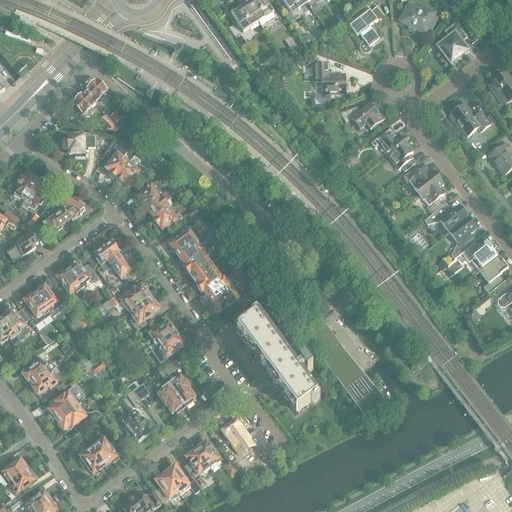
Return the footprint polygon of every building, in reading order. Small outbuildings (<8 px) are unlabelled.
[(274,14),(264,0),(254,0),(246,5),(258,24),(274,14)] [(308,5),(304,0),(281,0),(292,15),(308,5)] [(304,0),(308,5),(310,8),(319,3),(317,0),(304,0)] [(243,34),(258,24),(246,5),(231,15),(243,34)] [(375,26),(385,18),(377,8),(370,13),(370,12),(349,28),(357,38),(360,36),(362,39),(361,39),(364,43),(362,44),(360,47),(360,50),(362,53),(365,55),(368,54),(371,52),(372,49),(375,47),(374,46),(379,42),(372,31),(371,32),(369,29),(374,25),(375,26)] [(410,28),(409,29),(408,32),(414,35),(415,33),(416,31),(424,35),(427,29),(432,32),(439,19),(434,16),(425,12),(423,15),(409,8),(409,9),(405,8),(399,21),(402,23),(402,24),(410,28)] [(461,31),(468,25),(460,15),(455,19),(459,23),(445,34),(449,40),(442,45),(442,46),(441,52),(451,65),(465,55),(465,54),(466,50),(466,49),(461,44),(467,39),(461,31)] [(325,29),(328,34),(334,30),(331,25),(325,29)] [(32,39),(6,31),(5,36),(30,44),(32,39)] [(307,49),(316,43),(311,36),(301,39),(307,49)] [(288,55),(283,59),(288,66),(293,62),(288,55)] [(328,67),(328,66),(314,66),(314,84),(323,84),(323,90),(322,91),(322,94),(323,95),(323,97),(324,97),(325,98),(329,98),(330,96),(345,96),(345,76),(329,77),(329,73),(328,73),(328,67)] [(249,83),(253,80),(249,74),(245,77),(249,83)] [(511,81),(511,82),(507,77),(501,81),(500,80),(494,84),(495,85),(489,89),(501,107),(508,103),(506,101),(511,97),(511,98),(511,81)] [(107,93),(105,90),(97,83),(85,94),(96,104),(107,93)] [(84,116),(96,104),(85,94),(74,105),(79,111),(84,116)] [(378,116),(373,109),(370,105),(369,106),(361,113),(357,108),(341,115),(345,123),(352,120),(360,131),(366,126),(370,131),(384,120),(380,115),(378,116)] [(471,114),(467,109),(464,106),(450,117),(451,118),(451,121),(453,124),(455,124),(462,132),(461,135),(463,136),(465,136),(467,139),(478,130),(481,134),(491,126),(481,114),(480,115),(481,115),(477,118),(477,117),(476,118),(474,116),(472,113),(471,114)] [(116,125),(121,120),(115,114),(110,119),(116,125)] [(494,126),(498,122),(492,114),(487,118),(494,126)] [(106,115),(98,123),(107,131),(116,134),(121,130),(116,125),(110,119),(106,115)] [(398,140),(397,139),(390,130),(371,144),(375,149),(378,146),(388,158),(405,144),(401,139),(398,140)] [(64,143),(64,151),(68,151),(68,154),(70,156),(75,156),(75,160),(85,160),(85,153),(88,153),(89,150),(96,150),(96,140),(96,138),(85,138),(81,138),(81,136),(81,137),(71,137),(68,139),(69,143),(64,143)] [(217,155),(197,139),(192,145),(212,161),(217,155)] [(505,145),(488,158),(494,165),(495,164),(499,169),(498,170),(504,177),(511,170),(511,148),(507,143),(505,145)] [(409,158),(413,155),(405,144),(388,158),(398,172),(401,169),(405,173),(415,165),(409,158)] [(108,159),(103,165),(107,169),(106,170),(111,174),(110,176),(111,177),(110,178),(114,182),(116,180),(116,181),(130,164),(124,160),(127,156),(117,147),(114,145),(109,154),(110,156),(108,159)] [(135,158),(130,164),(116,181),(118,182),(116,183),(121,187),(122,185),(124,186),(124,185),(129,189),(139,175),(144,179),(151,170),(146,165),(143,169),(140,166),(141,163),(135,158)] [(160,158),(152,166),(156,170),(158,168),(163,163),(164,161),(160,158)] [(156,170),(152,174),(156,178),(162,174),(158,168),(156,170)] [(427,169),(421,173),(417,168),(414,170),(403,179),(407,184),(409,183),(414,189),(413,189),(418,196),(438,180),(433,174),(431,175),(427,169)] [(270,173),(268,175),(274,181),(276,179),(270,173)] [(38,183),(28,176),(25,181),(24,180),(22,180),(19,185),(20,187),(20,188),(13,199),(14,199),(20,202),(22,199),(26,201),(27,202),(38,183)] [(319,179),(317,182),(325,190),(328,188),(319,179)] [(442,188),(443,187),(438,180),(418,196),(424,202),(429,208),(427,209),(432,216),(446,205),(441,199),(447,194),(442,188)] [(168,194),(167,193),(159,182),(142,194),(143,196),(139,199),(141,203),(140,204),(144,210),(145,211),(146,210),(168,194)] [(27,202),(22,209),(27,212),(29,209),(35,213),(39,206),(41,207),(45,201),(45,200),(43,199),(50,188),(43,183),(41,185),(38,183),(27,202)] [(165,204),(175,197),(170,191),(167,193),(168,194),(146,210),(154,221),(153,222),(170,210),(165,204)] [(84,210),(85,209),(63,195),(56,203),(59,206),(57,208),(63,211),(71,224),(84,215),(85,211),(84,210)] [(452,213),(451,211),(446,205),(432,216),(424,223),(427,227),(439,224),(440,223),(449,234),(467,220),(459,209),(452,213)] [(54,218),(42,226),(45,231),(46,230),(48,229),(53,236),(62,230),(61,229),(70,222),(71,224),(63,211),(57,208),(56,210),(50,206),(46,211),(50,213),(54,218)] [(14,210),(11,216),(16,219),(20,212),(15,208),(14,210)] [(190,222),(201,214),(197,208),(186,216),(190,222)] [(305,218),(310,214),(304,208),(300,212),(305,218)] [(175,218),(170,211),(170,210),(153,222),(154,223),(151,225),(155,230),(158,228),(158,229),(160,228),(162,232),(167,228),(168,230),(183,219),(180,214),(175,218)] [(7,214),(3,219),(12,225),(16,227),(19,221),(16,219),(11,216),(7,214)] [(33,226),(39,218),(33,215),(27,225),(31,228),(33,226)] [(0,233),(3,235),(9,225),(1,221),(2,220),(0,219),(1,219),(0,218),(0,233)] [(468,238),(476,231),(467,220),(449,234),(458,246),(456,247),(451,257),(454,261),(462,255),(476,244),(472,238),(469,240),(468,238)] [(35,239),(40,235),(33,226),(31,228),(28,230),(30,233),(19,241),(21,244),(12,250),(7,254),(14,263),(17,261),(18,262),(36,249),(35,248),(36,247),(35,247),(39,245),(35,239)] [(170,249),(169,250),(172,254),(173,254),(174,253),(177,258),(197,243),(197,242),(189,232),(186,227),(171,238),(175,243),(169,247),(170,248),(170,249)] [(18,240),(10,247),(12,250),(21,244),(19,241),(18,240)] [(95,256),(88,261),(95,271),(98,269),(96,267),(98,264),(101,267),(106,264),(107,263),(118,255),(119,254),(112,244),(111,245),(108,241),(102,245),(105,249),(95,256)] [(205,254),(204,252),(197,243),(177,258),(180,262),(179,263),(179,264),(181,267),(183,267),(184,267),(185,268),(183,269),(183,270),(205,254)] [(476,244),(462,255),(468,264),(470,263),(479,273),(498,258),(497,258),(490,253),(492,250),(491,248),(488,250),(486,247),(483,248),(477,244),(476,244)] [(205,254),(183,270),(189,277),(192,280),(192,279),(192,280),(193,282),(213,268),(204,255),(205,254)] [(126,267),(122,260),(118,255),(107,263),(121,281),(131,273),(130,272),(133,270),(129,264),(126,267)] [(502,263),(500,260),(498,258),(479,273),(488,285),(483,289),(489,296),(503,285),(498,278),(508,270),(502,263)] [(72,268),(67,271),(78,287),(81,291),(85,287),(84,286),(90,282),(91,283),(93,285),(95,285),(96,284),(98,283),(98,281),(97,279),(88,266),(82,270),(78,264),(77,264),(75,264),(72,266),(72,268)] [(202,295),(204,294),(224,280),(223,279),(222,280),(213,268),(193,282),(195,284),(197,287),(196,287),(202,295)] [(57,278),(57,279),(63,288),(58,292),(66,302),(72,298),(70,296),(75,293),(76,294),(81,291),(78,287),(67,271),(63,275),(61,274),(58,277),(57,278)] [(5,275),(0,278),(4,284),(9,280),(5,275)] [(232,290),(231,289),(224,280),(204,294),(204,295),(204,296),(204,297),(206,300),(207,301),(208,300),(211,305),(232,290)] [(39,291),(34,295),(50,316),(52,319),(67,308),(65,305),(62,302),(63,301),(57,293),(52,296),(45,287),(44,288),(43,288),(40,290),(39,291)] [(116,298),(120,294),(115,287),(110,291),(116,298)] [(108,302),(114,298),(107,288),(101,292),(108,302)] [(121,303),(119,304),(120,306),(123,310),(126,309),(130,315),(152,299),(147,292),(146,293),(142,288),(136,292),(126,299),(121,303)] [(511,288),(503,296),(497,301),(496,306),(500,311),(505,311),(509,308),(511,312),(511,288)] [(219,315),(239,300),(232,290),(211,305),(214,309),(214,310),(214,311),(216,314),(218,314),(219,315)] [(247,303),(255,297),(251,292),(243,298),(247,303)] [(22,311),(29,321),(34,328),(50,316),(34,295),(30,298),(28,298),(25,300),(25,302),(24,302),(27,307),(22,311)] [(123,310),(120,306),(115,299),(104,307),(109,314),(116,309),(118,312),(120,313),(123,310)] [(156,307),(157,306),(152,299),(130,315),(134,319),(130,323),(138,333),(148,326),(145,323),(154,317),(153,316),(159,312),(156,307)] [(16,315),(13,311),(13,310),(12,311),(10,311),(8,313),(7,315),(8,316),(3,319),(17,338),(21,343),(26,340),(24,338),(30,334),(24,325),(29,321),(22,311),(16,315)] [(473,311),(473,310),(464,317),(471,326),(480,319),(479,318),(473,311)] [(75,327),(80,323),(74,315),(68,319),(75,327)] [(21,343),(17,338),(3,319),(0,321),(0,344),(1,346),(10,340),(15,347),(21,343)] [(291,367),(286,360),(287,360),(286,359),(280,352),(281,352),(280,351),(275,344),(274,343),(269,337),(269,336),(269,335),(268,335),(263,329),(263,328),(262,327),(257,319),(239,332),(245,340),(246,341),(251,348),(251,349),(252,348),(257,356),(257,357),(258,357),(263,364),(262,364),(263,365),(264,365),(269,372),(268,372),(269,373),(269,372),(275,380),(274,380),(275,381),(276,382),(273,384),(276,389),(280,386),(281,388),(280,388),(281,389),(287,396),(286,396),(287,397),(293,404),(292,404),(293,405),(297,409),(296,410),(298,413),(316,400),(314,397),(313,398),(310,392),(309,391),(304,385),(304,384),(303,383),(302,383),(300,379),(299,378),(305,374),(307,377),(313,373),(307,364),(306,363),(305,363),(304,363),(303,363),(302,364),(301,364),(301,365),(300,366),(300,367),(301,367),(301,368),(302,369),(296,373),(292,368),(293,368),(292,367),(291,367)] [(81,331),(86,328),(82,322),(77,326),(81,331)] [(173,330),(174,328),(171,324),(169,325),(160,331),(159,330),(150,337),(155,343),(149,348),(149,349),(145,352),(147,356),(152,352),(152,353),(176,335),(173,330)] [(307,340),(326,366),(364,418),(388,406),(377,392),(347,355),(340,345),(326,327),(307,340)] [(152,352),(151,353),(161,365),(165,362),(175,355),(175,354),(174,353),(184,346),(184,345),(185,343),(182,339),(180,340),(176,335),(157,349),(152,353),(152,352)] [(40,336),(43,340),(48,347),(53,343),(52,342),(45,339),(40,336)] [(109,349),(98,356),(102,362),(107,358),(113,354),(109,349)] [(27,362),(32,359),(27,351),(22,354),(27,362)] [(42,363),(40,361),(38,358),(33,361),(32,359),(27,362),(29,364),(21,370),(25,375),(23,376),(24,378),(24,379),(26,382),(27,382),(31,387),(60,365),(64,362),(62,358),(49,368),(44,361),(42,363)] [(107,368),(112,364),(107,358),(102,362),(106,367),(107,368)] [(102,362),(89,371),(94,377),(106,367),(102,362)] [(164,380),(180,368),(176,362),(159,374),(164,380)] [(57,370),(61,367),(60,365),(31,387),(35,391),(34,393),(36,396),(38,396),(39,397),(49,389),(50,391),(58,385),(56,382),(58,380),(55,376),(59,373),(57,370)] [(181,378),(181,377),(180,377),(180,378),(168,386),(185,410),(194,403),(193,401),(195,399),(196,399),(196,398),(195,398),(190,390),(185,383),(184,383),(181,378)] [(113,381),(108,385),(111,390),(116,386),(113,381)] [(127,389),(124,391),(128,397),(133,393),(140,389),(136,383),(132,385),(127,389)] [(63,385),(56,389),(59,393),(65,389),(63,385)] [(140,389),(133,393),(138,400),(139,402),(150,394),(144,385),(140,388),(140,389)] [(177,416),(185,410),(168,386),(156,395),(171,415),(171,417),(172,417),(172,416),(175,414),(177,416)] [(50,412),(49,412),(51,414),(50,417),(53,420),(55,420),(57,422),(78,407),(81,404),(77,398),(80,396),(74,388),(63,396),(64,398),(54,406),(53,406),(55,409),(50,412)] [(143,407),(139,402),(133,393),(128,397),(138,410),(143,407)] [(85,412),(83,413),(78,407),(57,422),(58,424),(57,426),(60,430),(62,430),(64,433),(65,432),(64,432),(69,428),(71,431),(72,431),(71,431),(75,428),(79,434),(102,417),(100,414),(98,413),(95,412),(93,413),(92,413),(89,414),(87,413),(85,412)] [(144,419),(142,420),(135,411),(130,414),(134,420),(126,426),(139,444),(147,438),(152,434),(152,435),(152,434),(149,429),(150,428),(150,425),(147,421),(144,419)] [(236,422),(222,433),(234,449),(239,456),(240,455),(241,458),(248,453),(246,451),(253,446),(255,449),(256,448),(261,455),(269,449),(256,432),(248,438),(236,422)] [(74,439),(78,444),(83,440),(79,434),(74,439)] [(104,441),(92,450),(105,468),(111,464),(113,465),(116,463),(116,461),(118,459),(114,454),(120,450),(114,442),(108,445),(105,441),(104,441)] [(196,449),(195,450),(210,471),(218,465),(221,463),(206,443),(205,443),(206,444),(203,446),(202,445),(196,449)] [(99,472),(105,468),(92,450),(80,459),(81,461),(79,462),(82,466),(84,464),(93,477),(94,476),(97,477),(100,475),(99,472)] [(185,457),(184,458),(191,467),(196,473),(191,477),(196,484),(195,484),(201,493),(206,489),(206,488),(200,480),(199,479),(200,479),(200,478),(210,471),(195,450),(188,455),(189,456),(186,459),(185,457)] [(23,460),(22,460),(0,476),(0,484),(4,489),(9,486),(30,471),(25,464),(23,465),(21,462),(23,460)] [(229,462),(223,466),(231,477),(237,473),(235,470),(229,462)] [(166,476),(165,476),(173,487),(178,493),(179,494),(182,492),(184,494),(190,489),(175,469),(174,469),(173,469),(170,471),(169,473),(166,476)] [(33,478),(34,477),(30,471),(9,486),(16,496),(36,482),(36,481),(35,482),(33,478)] [(160,490),(155,494),(158,498),(163,505),(169,501),(173,502),(181,497),(179,494),(178,493),(173,487),(165,476),(161,479),(160,479),(156,481),(156,482),(155,483),(160,490)] [(196,496),(201,493),(195,484),(194,483),(189,486),(196,496)] [(155,494),(154,494),(153,492),(144,499),(141,495),(135,499),(135,498),(126,505),(126,506),(121,509),(123,511),(146,511),(150,509),(152,511),(161,505),(162,505),(163,505),(155,494)] [(28,499),(22,504),(24,508),(27,511),(40,511),(51,504),(51,503),(51,502),(52,500),(49,497),(47,497),(47,498),(44,494),(31,504),(28,499)]
